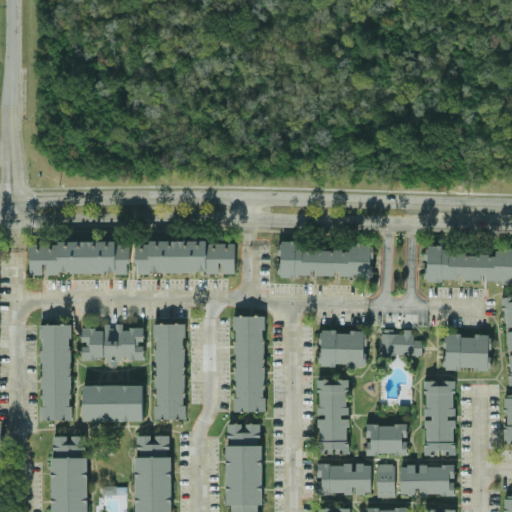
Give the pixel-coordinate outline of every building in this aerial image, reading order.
[(235,242),(137,242),(137,273),(221,273),(221,274),(235,274),(235,242)] [(30,243),(31,276),(46,276),(46,274),(130,273),(129,243),(30,243)] [(372,244),(350,243),(350,247),(282,246),(281,277),(314,277),(314,276),(338,276),(338,277),(371,278),(372,244)] [(511,248),(496,249),(496,253),(428,250),(428,281),(460,282),(460,280),(485,281),(484,283),(511,283),(511,248)] [(266,412),(265,316),(234,316),(235,412),(266,412)] [(83,360),(106,359),(106,365),(121,365),(121,359),(144,358),(144,344),(143,328),(124,329),(124,324),(103,325),(104,328),(82,329),(82,345),(83,360)] [(185,324),(155,324),(156,420),(186,420),(185,324)] [(71,325),(42,325),(41,420),(71,421),(71,325)] [(423,356),(423,340),(414,341),(414,330),(382,330),(382,356),(423,356)] [(322,366),(365,367),(366,332),(323,331),(322,366)] [(446,369),(489,371),(490,336),(447,334),(446,369)] [(350,454),(349,417),(350,417),(349,379),(318,380),(320,455),(350,454)] [(426,456),(456,455),(455,418),(456,418),(455,381),(425,381),(426,456)] [(144,385),(84,386),(84,422),(144,421),(144,385)] [(227,424),(227,507),(230,507),(229,511),(261,511),(262,424),(227,424)] [(366,425),(367,455),(408,454),(407,424),(366,425)] [(137,436),(136,511),(171,511),(172,436),(137,436)] [(87,511),(88,458),(75,458),(75,452),(86,452),(86,437),(52,437),(52,511),(87,511)] [(317,465),(318,494),(355,494),(372,493),(372,464),(317,465)] [(378,498),(396,497),(395,464),(377,465),(378,498)] [(401,495),(418,495),(418,496),(454,495),(453,478),(455,478),(454,465),(401,466),(401,495)] [(117,486),(103,486),(103,495),(116,495),(117,486)]
